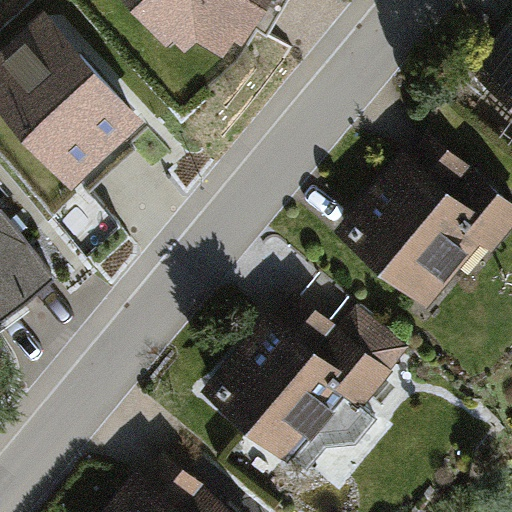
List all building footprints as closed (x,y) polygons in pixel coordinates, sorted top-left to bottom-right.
[(264,0),(130,0),(168,44),(175,37),(188,49),(198,39),(227,58),(264,0)] [(511,6),(477,52),(511,78),(511,6)] [(43,11),(0,51),(0,105),(75,186),(145,121),(43,11)] [(346,227),(439,297),(486,234),(503,247),(511,235),(511,178),(430,116),(346,227)] [(294,277),(210,388),(297,454),(352,381),(379,402),(408,363),(294,277)] [(137,459),(99,511),(259,511),(168,449),(153,470),(137,459)]
